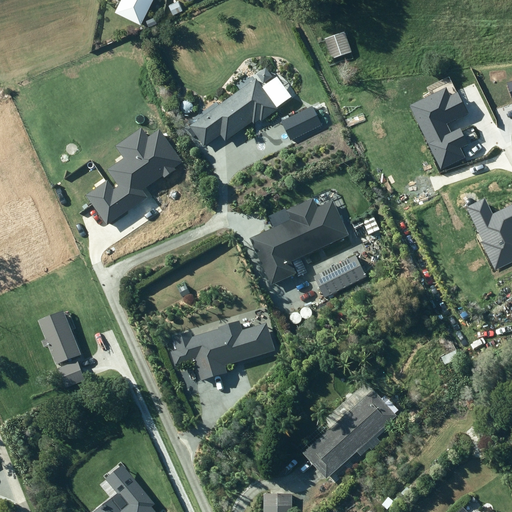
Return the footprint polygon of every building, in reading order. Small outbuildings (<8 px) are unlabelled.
[(122,0),(116,12),(143,25),(155,0),(122,0)] [(179,0),(170,5),(175,15),(184,10),(179,0)] [(341,32),(322,39),(330,59),(348,53),(341,32)] [(229,145),(278,109),(257,79),(191,128),(206,149),(223,136),(229,145)] [(293,221),(252,239),(273,286),(298,274),(292,263),(349,236),(333,202),(319,208),(315,200),(289,212),(293,221)] [(355,255),(313,276),(325,299),(367,278),(355,255)] [(460,267),(450,274),(456,282),(465,275),(460,267)] [(46,350),(51,348),(67,390),(87,382),(78,359),(84,357),(66,312),(41,322),(48,339),(43,341),(46,350)] [(202,382),(228,374),(226,367),(277,350),(268,324),(245,332),(241,321),(194,336),(193,332),(174,338),(178,349),(171,351),(177,368),(196,362),(202,382)] [(448,346),(429,355),(436,368),(454,359),(448,346)] [(363,383),(321,421),(327,428),(300,453),(323,479),(393,416),(363,383)] [(289,511),(289,494),(260,495),(260,511),(289,511)] [(150,511),(149,510),(146,511),(142,511),(134,502),(125,508),(121,504),(110,511),(150,511)]
